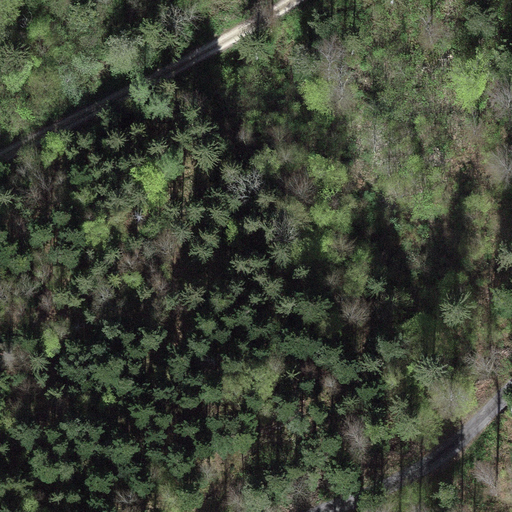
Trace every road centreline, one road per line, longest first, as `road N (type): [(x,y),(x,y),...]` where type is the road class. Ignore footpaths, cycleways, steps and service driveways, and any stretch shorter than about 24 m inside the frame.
road 1 (track): [(0,152),(297,0)]
road 2 (unclassified): [(330,511),(402,481),(511,388)]
